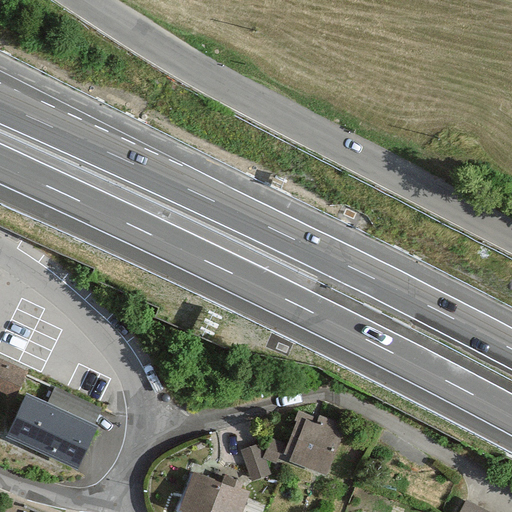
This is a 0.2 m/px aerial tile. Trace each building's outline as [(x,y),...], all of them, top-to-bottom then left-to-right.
[(0,360),(0,389),(13,397),(26,374),(0,360)] [(28,388),(7,430),(75,465),(96,422),(28,388)] [(324,475),(345,426),(301,408),(280,457),(324,475)] [(261,443),(239,449),(249,484),(271,478),(261,443)] [(241,511),(250,491),(191,466),(173,508),(181,511),(241,511)] [(489,511),(466,497),(456,511),(489,511)]
